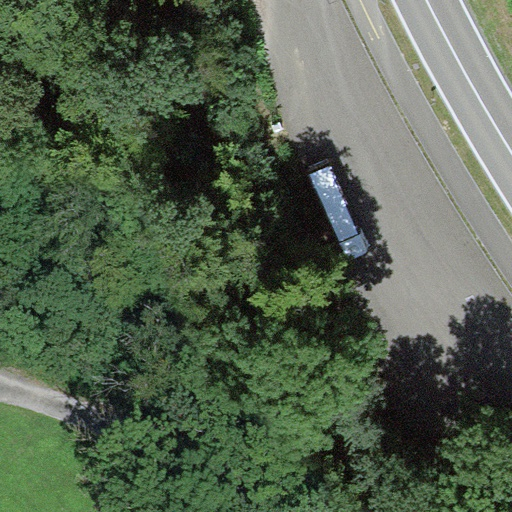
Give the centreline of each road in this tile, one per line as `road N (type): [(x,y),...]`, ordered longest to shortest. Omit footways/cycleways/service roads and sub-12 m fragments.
road 1 (track): [(340,511),(0,389)]
road 2 (secondary): [(511,148),(429,0)]
